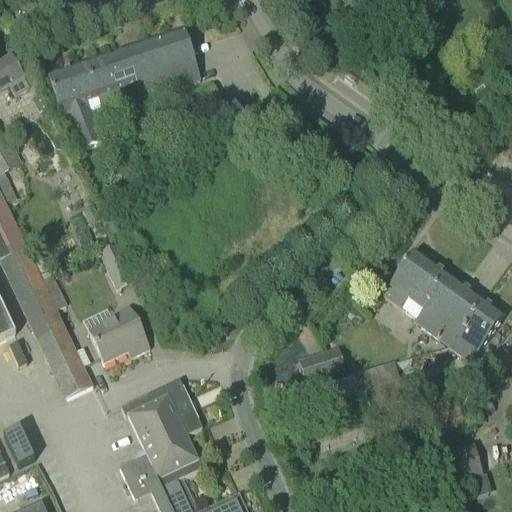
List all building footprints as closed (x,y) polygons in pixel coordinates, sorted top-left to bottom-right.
[(183,35),(115,58),(130,104),(140,101),(142,104),(200,84),(183,35)] [(130,104),(115,58),(46,81),(53,100),(60,121),(68,118),(80,154),(101,147),(91,117),(130,104)] [(30,93),(21,76),(11,59),(0,64),(0,92),(7,89),(14,101),(30,93)] [(0,178),(20,167),(4,138),(1,140),(0,138),(0,178)] [(0,270),(64,404),(92,392),(56,316),(54,317),(40,287),(43,285),(2,201),(1,202),(0,200),(0,270)] [(115,222),(105,226),(117,252),(130,278),(140,274),(115,222)] [(99,261),(117,298),(135,289),(130,278),(117,252),(99,261)] [(414,326),(447,350),(480,305),(414,256),(382,300),(398,312),(402,314),(404,312),(417,322),(414,326)] [(53,281),(43,285),(40,287),(54,317),(56,316),(67,311),(53,281)] [(480,305),(447,350),(470,367),(504,322),(480,305)] [(0,308),(0,346),(15,340),(0,308)] [(112,326),(88,338),(103,370),(127,358),(130,363),(149,354),(129,311),(110,320),(112,326)] [(344,378),(337,354),(299,367),(306,390),(344,378)] [(363,415),(443,391),(437,372),(357,395),(363,415)] [(149,498),(155,510),(182,498),(176,486),(205,473),(200,463),(197,465),(186,441),(201,434),(195,420),(187,417),(181,405),(184,397),(179,385),(159,395),(124,411),(129,420),(131,419),(150,458),(118,473),(134,506),(149,498)] [(475,434),(469,417),(430,427),(435,445),(475,434)] [(0,480),(33,468),(20,434),(0,441),(0,480)] [(441,459),(451,490),(486,479),(483,479),(474,450),(441,459)] [(221,511),(188,511),(182,498),(155,510),(155,511),(238,511),(235,506),(221,511)]
